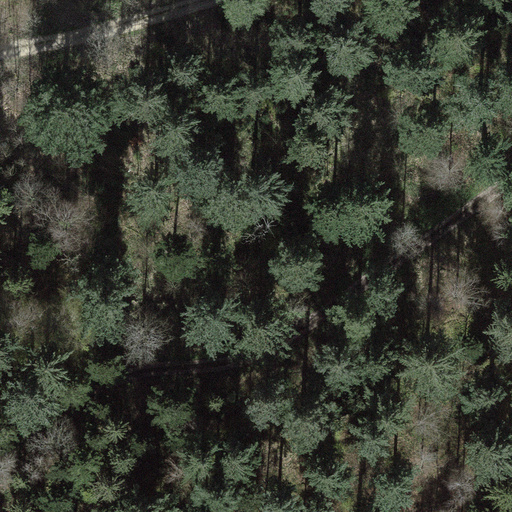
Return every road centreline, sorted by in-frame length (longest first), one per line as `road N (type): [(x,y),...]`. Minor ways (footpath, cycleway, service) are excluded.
road 1 (track): [(0,450),(147,373),(269,341),(347,291),(423,222),(511,158)]
road 2 (track): [(221,0),(0,47)]
